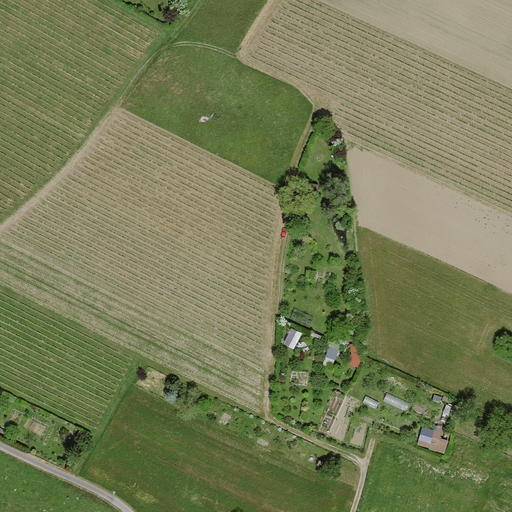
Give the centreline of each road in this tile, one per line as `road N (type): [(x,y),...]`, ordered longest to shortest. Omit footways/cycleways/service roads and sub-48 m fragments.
road 1 (track): [(273,0),(243,55),(313,94),(318,113),(276,258),(269,411),(367,463)]
road 2 (track): [(0,228),(79,154),(201,0)]
road 3 (track): [(0,445),(129,511)]
road 4 (track): [(72,478),(140,357)]
